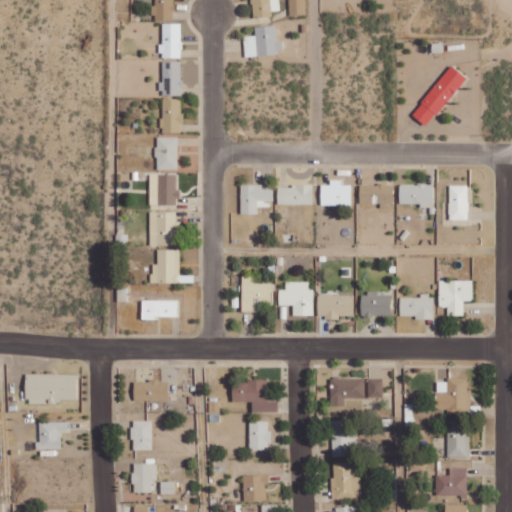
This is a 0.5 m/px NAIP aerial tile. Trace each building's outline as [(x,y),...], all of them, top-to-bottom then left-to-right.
[(173,0),(154,0),(155,20),(174,19),(173,0)] [(289,0),(290,15),(306,14),(305,0),(289,0)] [(181,58),(182,23),(162,23),(161,57),(181,58)] [(245,55),(279,54),(277,25),(255,26),(255,35),(244,36),(245,55)] [(182,61),(164,61),(163,95),(181,95),(182,61)] [(425,125),(468,79),(454,66),(411,112),(425,125)] [(182,98),(162,98),(162,132),(182,132),(182,98)] [(178,137),(156,137),(156,169),(178,169),(178,137)] [(178,204),(177,174),(149,174),(150,204),(178,204)] [(351,205),(352,185),(342,184),(342,180),(330,179),(330,185),(321,185),(321,205),(351,205)] [(274,201),(274,185),(241,184),(241,214),(258,214),(259,201),(274,201)] [(360,184),(360,197),(377,196),(378,202),(393,202),(393,184),(360,184)] [(400,203),(421,203),(422,205),(434,205),(434,184),(400,184),(400,203)] [(278,185),(278,204),(314,204),(314,186),(278,185)] [(468,219),(469,185),(450,185),(449,219),(468,219)] [(150,245),(176,245),(176,212),(150,211),(150,245)] [(180,249),(158,249),(157,264),(151,264),(151,282),(180,283),(180,249)] [(254,283),(255,275),(243,275),(242,309),(256,310),(256,300),(271,301),(272,283),(254,283)] [(464,315),(465,300),(473,301),(474,280),(440,280),(439,307),(448,307),(448,315),(464,315)] [(309,282),(286,281),(286,290),(280,289),(280,305),(294,305),(294,315),(314,315),(314,289),(309,289),(309,282)] [(361,294),(362,316),(391,316),(391,293),(361,294)] [(354,295),(318,295),(318,317),(354,317),(354,295)] [(434,295),(421,295),(421,297),(400,297),(400,317),(434,317),(434,295)] [(178,316),(178,301),(147,300),(147,312),(146,312),(146,314),(178,316)] [(26,401),(77,402),(77,374),(27,373),(26,401)] [(332,378),(332,400),(364,400),(364,379),(332,378)] [(384,378),(369,378),(368,397),(383,397),(384,378)] [(467,379),(437,380),(437,408),(456,407),(456,395),(467,395),(467,379)] [(134,381),(134,401),(169,400),(169,380),(134,381)] [(253,412),(277,411),(277,396),(267,396),(267,381),(232,382),(233,401),(252,401),(253,412)] [(333,456),(357,455),(356,419),(332,420),(333,456)] [(133,450),(153,449),(152,420),(132,421),(133,450)] [(448,457),(470,456),(470,432),(461,432),(461,420),(448,420),(448,457)] [(38,422),(39,449),(61,448),(61,432),(69,432),(69,421),(38,422)] [(250,449),(269,450),(270,421),(250,421),(250,449)] [(333,499),(361,498),(361,477),(353,477),(352,462),(332,462),(333,499)] [(157,463),(133,463),(133,492),(152,492),(152,480),(157,480),(157,463)] [(437,496),(468,495),(467,468),(450,468),(450,474),(436,474),(437,496)] [(266,500),(266,484),(269,484),(269,474),(244,475),(244,500),(266,500)] [(161,493),(181,494),(181,481),(161,481),(161,493)]
